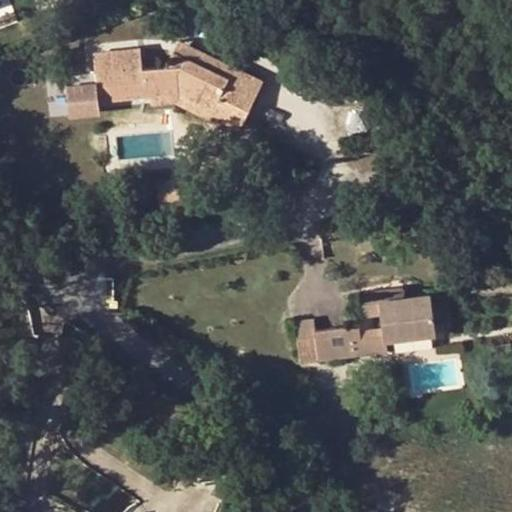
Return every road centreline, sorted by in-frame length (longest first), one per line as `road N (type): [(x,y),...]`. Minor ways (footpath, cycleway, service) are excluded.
road 1 (residential): [(67,256),(511,170)]
road 2 (unclassified): [(67,256),(85,301),(275,459),(309,511)]
